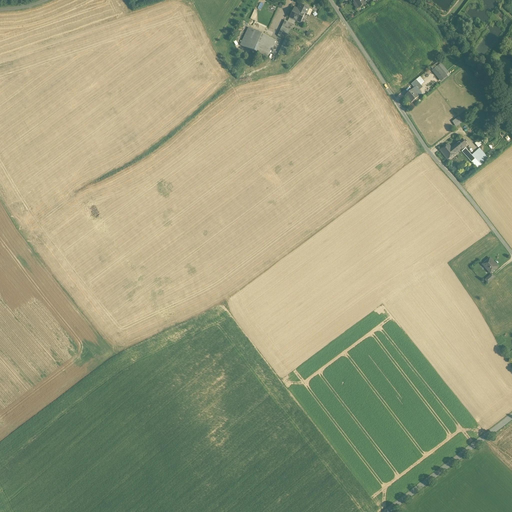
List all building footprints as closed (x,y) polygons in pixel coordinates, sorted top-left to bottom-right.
[(294,8),(290,17),(288,22),(293,24),(292,25),(293,25),(296,20),(301,23),(305,14),(309,16),(312,10),(300,4),(298,10),(294,8)] [(285,20),(278,36),(286,39),(292,25),(293,24),(288,22),(285,20)] [(256,31),(249,28),(240,46),(248,49),(256,31)] [(276,40),(256,31),(248,49),(267,58),(276,40)] [(292,42),(286,39),(279,53),(285,56),(292,42)] [(440,64),(439,66),(447,76),(449,75),(440,64)] [(436,67),(433,70),(442,81),(447,76),(439,66),(436,67)] [(416,80),(411,84),(414,88),(419,84),(416,80)] [(421,95),(421,93),(419,90),(422,87),(421,85),(419,84),(414,88),(412,90),(418,97),(421,95)] [(412,90),(405,95),(412,103),(418,97),(412,90)] [(462,139),(451,148),(448,144),(440,150),(447,160),(456,153),(466,145),(462,139)] [(481,139),(475,144),(478,148),(484,143),(481,139)] [(474,153),(472,155),(465,149),(462,151),(478,168),(484,163),(474,153)] [(479,149),(474,153),(484,163),(496,153),(493,149),(485,155),(479,149)] [(498,267),(490,258),(483,265),(490,273),(498,267)] [(492,274),(485,280),(488,283),(494,277),(492,274)]
